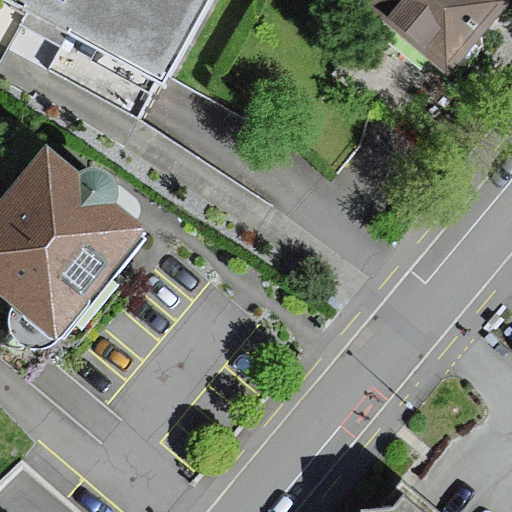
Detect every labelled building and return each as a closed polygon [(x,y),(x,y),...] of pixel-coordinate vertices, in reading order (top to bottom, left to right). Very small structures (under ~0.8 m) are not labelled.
[(209,0),(39,0),(172,71),(209,0)] [(391,0),(454,54),(500,0),(391,0)] [(98,166),(62,138),(0,214),(0,270),(70,326),(159,217),(131,192),(131,174),(112,161),(98,166)] [(55,511),(10,476),(0,488),(0,511),(55,511)] [(445,511),(416,487),(408,499),(379,498),(380,511),(445,511)]
